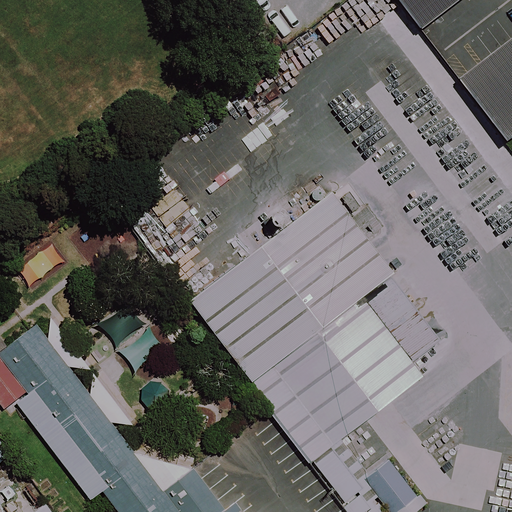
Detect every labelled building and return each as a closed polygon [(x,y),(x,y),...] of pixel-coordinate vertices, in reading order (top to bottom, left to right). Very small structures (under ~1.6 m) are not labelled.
[(441,5),(437,0),(424,0),(408,12),(417,23),(441,5)] [(399,263),(337,183),(194,292),(256,372),(369,285),(399,263)] [(62,261),(51,246),(18,271),(29,286),(62,261)] [(370,285),(256,372),(316,449),(429,362),(370,285)] [(184,511),(167,490),(38,323),(0,352),(0,364),(113,511),(184,511)] [(415,511),(428,502),(365,420),(312,461),(351,511),(415,511)] [(0,462),(10,454),(0,441),(0,462)] [(184,511),(222,511),(229,507),(198,466),(167,490),(184,511)] [(248,511),(239,500),(229,507),(222,511),(248,511)] [(52,511),(45,503),(32,511),(52,511)]
